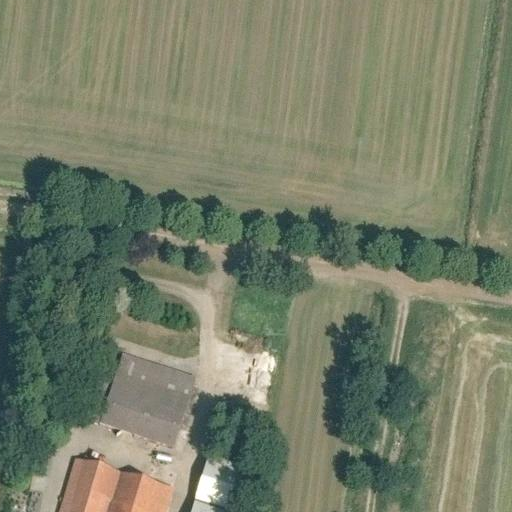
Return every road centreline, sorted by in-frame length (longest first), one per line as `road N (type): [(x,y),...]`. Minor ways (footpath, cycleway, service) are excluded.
road 1 (track): [(511,288),(0,199)]
road 2 (track): [(84,214),(84,268),(212,301),(215,354),(178,511)]
road 3 (track): [(406,269),(373,511)]
